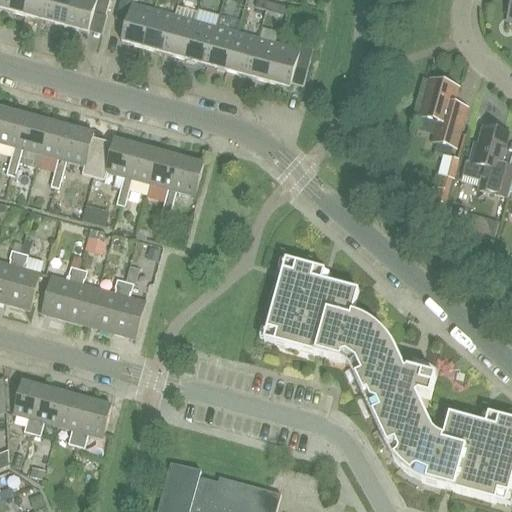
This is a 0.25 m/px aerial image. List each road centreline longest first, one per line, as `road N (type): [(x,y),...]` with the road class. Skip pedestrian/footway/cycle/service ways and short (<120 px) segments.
road 1 (residential): [(511,373),(253,139),(0,69)]
road 2 (residential): [(384,511),(348,446),(321,425),(0,338)]
